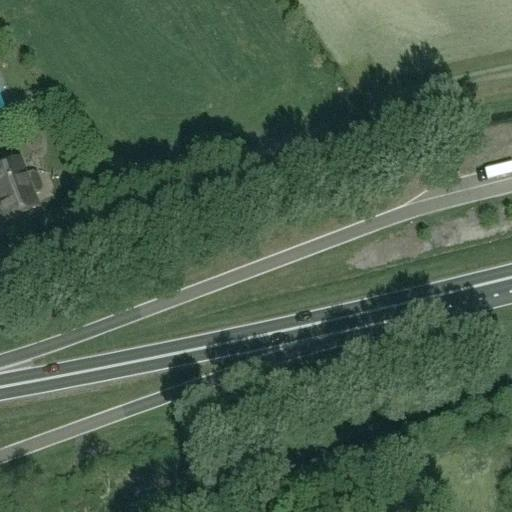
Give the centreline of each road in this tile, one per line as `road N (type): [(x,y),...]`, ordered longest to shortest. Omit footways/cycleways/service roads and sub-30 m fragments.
road 1 (track): [(18,272),(511,105)]
road 2 (trunk): [(0,457),(417,301)]
road 3 (trunk): [(0,387),(417,301)]
road 4 (trunk): [(388,221),(0,365)]
